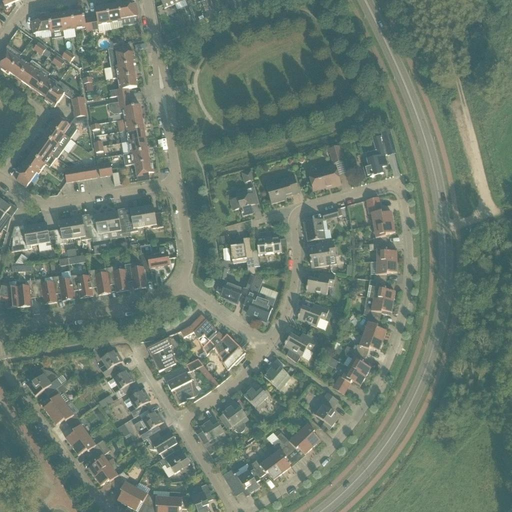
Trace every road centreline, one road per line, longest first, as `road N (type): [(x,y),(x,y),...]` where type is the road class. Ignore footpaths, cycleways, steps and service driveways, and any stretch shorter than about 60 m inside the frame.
road 1 (secondary): [(322,511),(375,460),(416,397),(444,305),(444,227),(426,142),(361,0)]
road 2 (residential): [(294,216),(399,188),(408,276),(401,326),(363,409),(332,447),(246,511)]
road 3 (residential): [(175,186),(145,0)]
road 4 (residential): [(0,331),(163,299),(180,285)]
road 5 (residential): [(107,511),(0,361)]
road 6 (residential): [(175,186),(48,208),(1,182)]
road 7 (residential): [(266,349),(293,289),(294,216)]
road 8 (residential): [(1,182),(42,126),(37,110),(0,83)]
